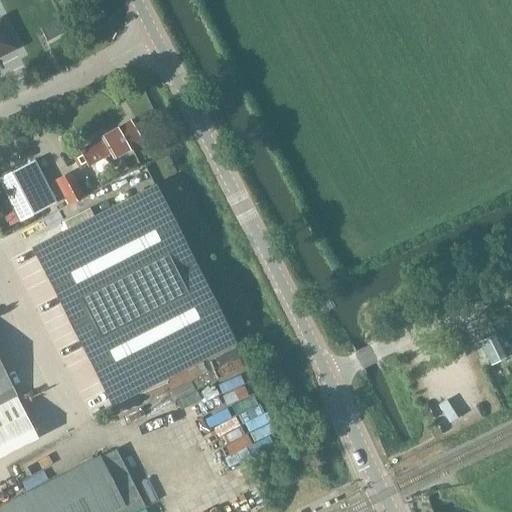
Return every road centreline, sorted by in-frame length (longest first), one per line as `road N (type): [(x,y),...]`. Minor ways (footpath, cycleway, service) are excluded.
road 1 (tertiary): [(326,377),(155,37)]
road 2 (unclassified): [(326,377),(511,284)]
road 3 (unclassified): [(155,37),(0,114)]
road 4 (unclassified): [(70,413),(0,271)]
road 5 (tertiary): [(391,511),(326,377)]
